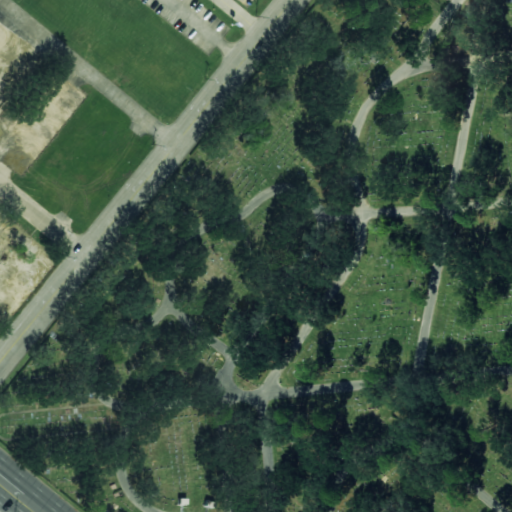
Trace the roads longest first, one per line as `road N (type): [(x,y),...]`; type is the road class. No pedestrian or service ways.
road 1 (secondary): [(0,370),(299,0)]
road 2 (residential): [(2,0),(180,147)]
